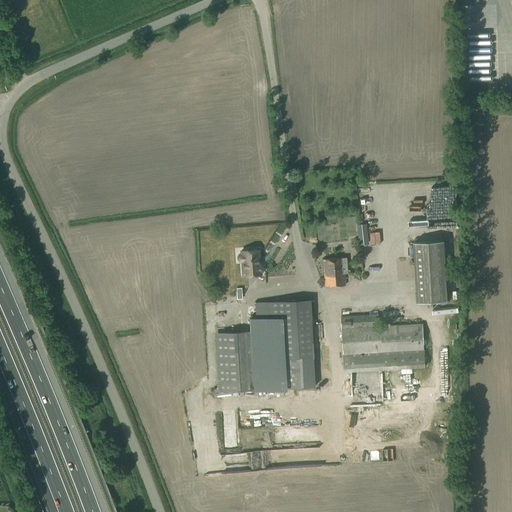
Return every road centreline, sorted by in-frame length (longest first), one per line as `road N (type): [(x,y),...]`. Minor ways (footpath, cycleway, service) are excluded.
road 1 (unclassified): [(156,511),(7,163),(1,131),(4,104),(36,77),(212,0)]
road 2 (motorway): [(91,511),(0,284)]
road 3 (unknown): [(384,283),(426,315),(430,386),(387,408),(356,414),(334,407)]
road 4 (unknown): [(334,407),(317,294),(384,283)]
road 5 (motorway): [(0,343),(66,511)]
